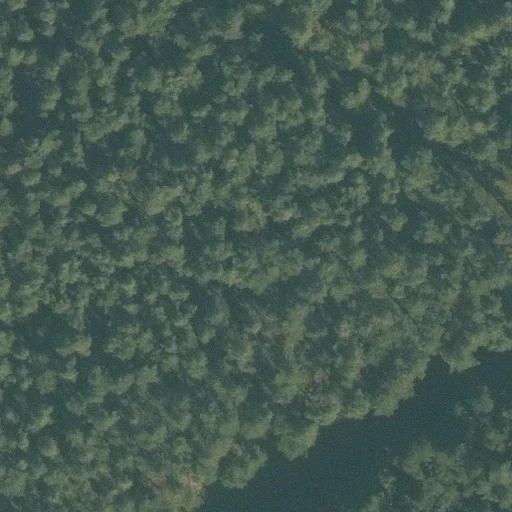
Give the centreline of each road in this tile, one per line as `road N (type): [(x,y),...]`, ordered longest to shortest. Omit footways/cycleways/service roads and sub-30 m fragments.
road 1 (track): [(242,0),(511,196)]
road 2 (track): [(223,511),(511,347)]
